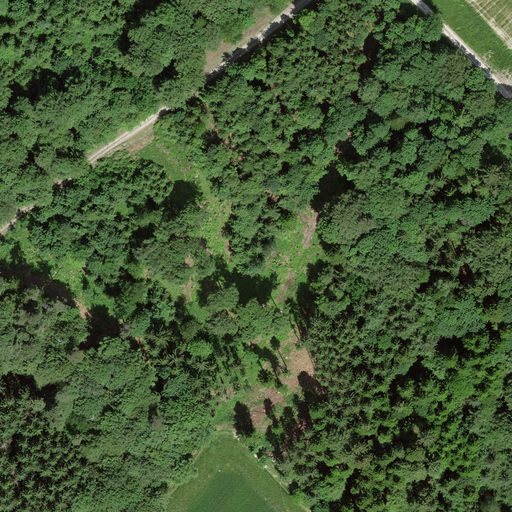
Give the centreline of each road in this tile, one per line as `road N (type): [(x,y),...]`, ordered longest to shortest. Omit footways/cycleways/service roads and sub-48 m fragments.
road 1 (track): [(0,230),(310,0)]
road 2 (track): [(417,0),(511,100)]
